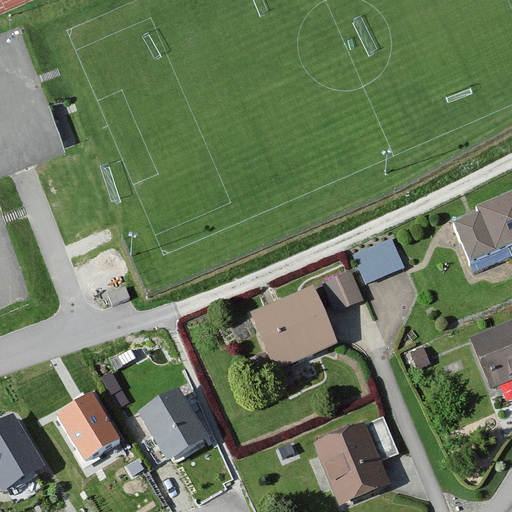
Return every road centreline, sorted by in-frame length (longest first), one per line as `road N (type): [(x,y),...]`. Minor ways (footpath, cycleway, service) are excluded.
road 1 (track): [(0,370),(367,228),(511,158)]
road 2 (residential): [(439,511),(360,316)]
